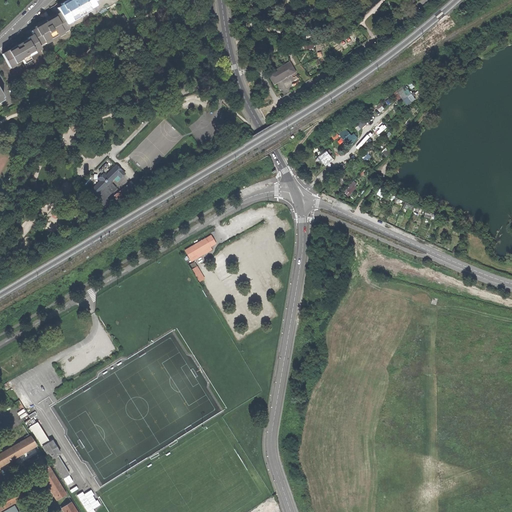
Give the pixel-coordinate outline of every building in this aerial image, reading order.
[(62,0),(55,4),(55,5),(65,22),(71,19),(72,21),(90,11),(89,9),(95,5),(93,2),(92,0),(62,0)] [(30,30),(34,37),(39,45),(45,42),(45,43),(64,33),(63,31),(69,29),(65,22),(55,5),(51,7),(55,15),(44,22),(30,30)] [(2,55),(10,67),(22,60),(26,68),(33,65),(29,56),(41,50),(39,45),(34,37),(28,40),(26,36),(18,43),(14,46),(13,44),(7,50),(8,51),(2,55)] [(274,84),(295,72),(289,62),(268,74),(274,84)] [(415,91),(412,93),(406,84),(397,90),(407,105),(419,97),(415,91)] [(353,123),(358,130),(368,124),(363,117),(353,123)] [(359,138),(355,132),(352,135),(346,128),(339,133),(349,146),(359,138)] [(366,149),(361,155),(366,160),(372,155),(366,149)] [(324,164),(332,158),(327,151),(324,153),(323,151),(321,152),(322,154),(319,157),(321,160),(324,164)] [(333,160),(332,158),(324,164),(325,166),(333,160)] [(113,175),(118,171),(112,165),(106,171),(85,191),(91,197),(107,181),(113,175)] [(124,183),(129,188),(134,183),(129,178),(124,183)] [(348,195),(359,185),(355,180),(344,191),(348,195)] [(112,187),(107,181),(91,197),(103,210),(108,205),(103,199),(101,200),(100,199),(107,191),(112,187)] [(186,250),(192,261),(212,250),(209,245),(216,241),(212,235),(197,244),(186,250)] [(51,460),(57,456),(49,443),(37,423),(31,427),(51,460)] [(0,466),(35,446),(29,436),(0,453),(0,466)] [(49,443),(57,456),(61,454),(53,441),(49,443)] [(66,494),(40,452),(29,458),(55,501),(66,494)] [(69,476),(57,456),(51,460),(63,480),(69,476)] [(16,489),(22,498),(26,496),(21,487),(16,489)] [(0,510),(12,504),(22,498),(16,489),(0,498),(0,510)] [(87,511),(93,511),(95,511),(94,508),(101,504),(98,499),(97,499),(91,489),(84,493),(83,491),(78,494),(87,511)] [(61,508),(63,511),(77,511),(71,502),(61,508)]
